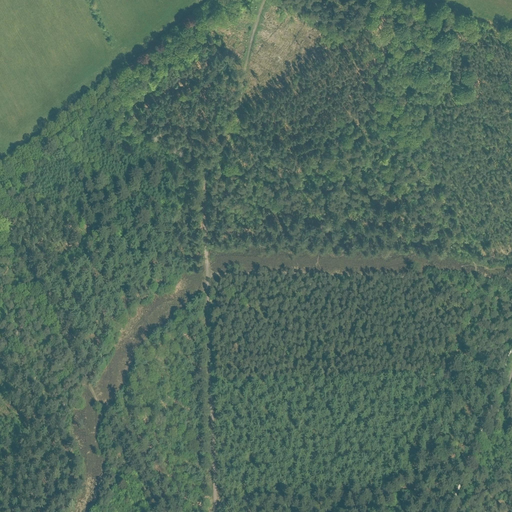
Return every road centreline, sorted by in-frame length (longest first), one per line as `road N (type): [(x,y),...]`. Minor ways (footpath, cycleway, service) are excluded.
road 1 (track): [(511,110),(382,104),(204,195)]
road 2 (track): [(215,511),(204,219)]
road 3 (track): [(207,275),(417,278),(473,309)]
road 4 (unknown): [(34,287),(159,511)]
road 5 (track): [(0,329),(53,274),(204,195)]
road 6 (track): [(381,511),(473,309)]
road 7 (track): [(204,195),(208,169),(236,122),(263,0)]
road 8 (track): [(458,511),(511,374)]
